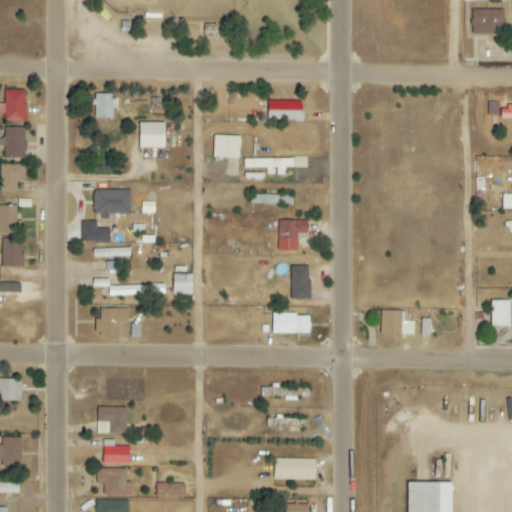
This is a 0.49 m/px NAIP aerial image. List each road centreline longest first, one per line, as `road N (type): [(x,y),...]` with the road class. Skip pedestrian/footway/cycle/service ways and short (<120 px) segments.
road 1 (residential): [(511,82),(0,71)]
road 2 (residential): [(353,511),(343,0)]
road 3 (residential): [(56,511),(63,0)]
road 4 (residential): [(511,363),(0,356)]
